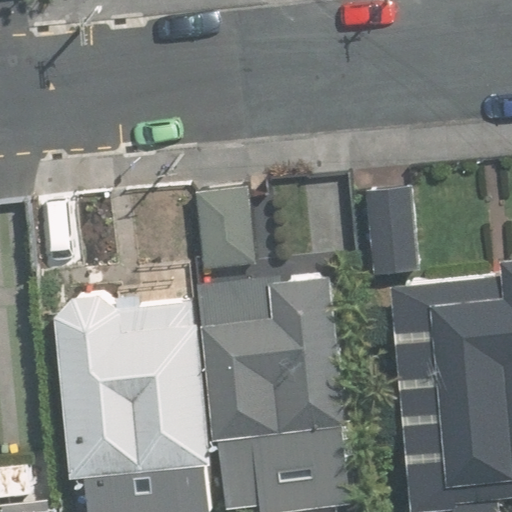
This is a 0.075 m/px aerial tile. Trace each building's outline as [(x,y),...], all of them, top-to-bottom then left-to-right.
[(411,175),(368,180),(377,265),(421,260),(411,175)] [(263,511),(297,511),(365,506),(344,260),(252,268),(244,180),(201,184),(227,503),(262,500),(263,511)] [(499,278),(392,286),(409,511),(503,511),(501,479),(511,478),(511,249),(497,250),(499,278)] [(118,511),(189,511),(189,505),(210,504),(199,290),(69,296),(78,469),(88,468),(90,511),(101,511),(119,511),(118,511)] [(61,511),(61,499),(5,503),(5,511),(61,511)]
